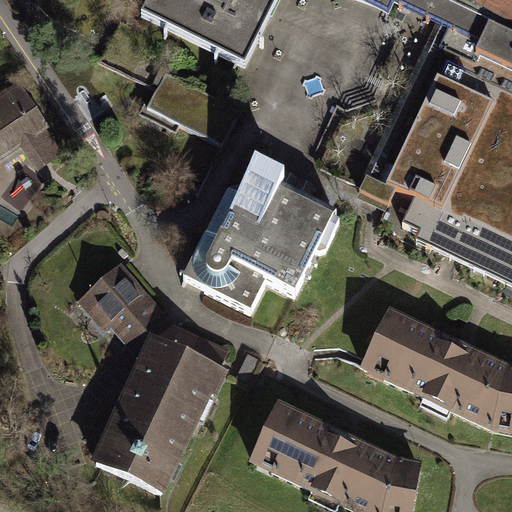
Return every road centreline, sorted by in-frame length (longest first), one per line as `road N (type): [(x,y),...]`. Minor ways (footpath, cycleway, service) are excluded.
road 1 (residential): [(116,177),(158,239),(148,271),(189,316),(279,348),(292,373),(467,469)]
road 2 (residential): [(0,3),(116,177)]
road 3 (residential): [(116,177),(19,261),(15,282)]
